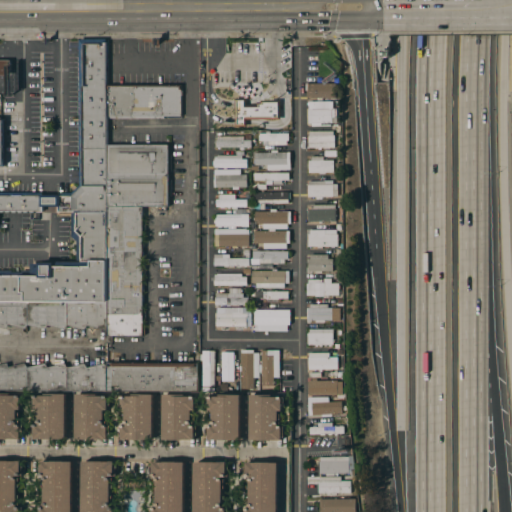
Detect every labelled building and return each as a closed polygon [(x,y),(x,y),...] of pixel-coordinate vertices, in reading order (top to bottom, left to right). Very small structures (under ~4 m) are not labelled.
[(107,146),(108,212),(71,212),(58,212),(58,207),(43,207),(43,212),(0,211),(0,193),(41,193),(41,196),(58,196),(58,193),(70,193),(79,186),(79,39),(106,39),(107,86),(107,116),(107,146)] [(0,60),(11,60),(11,75),(0,75),(0,60)] [(336,83),(336,98),(307,98),(307,91),(308,91),(308,83),(336,83)] [(181,85),(181,115),(107,116),(107,86),(181,85)] [(235,99),(246,98),(246,103),(246,105),(257,105),(256,102),(260,102),(260,101),(280,100),(280,119),(246,119),(246,122),(246,126),(235,127),(235,123),(235,104),(235,99)] [(330,101),(330,109),(332,109),(332,123),(322,123),(322,126),(308,126),(308,109),(309,109),(309,101),(330,101)] [(267,145),(267,141),(259,141),(259,133),(266,133),(266,131),(270,131),(270,133),(288,133),(288,140),(287,140),(287,145),(267,145)] [(334,131),(334,135),(335,135),(335,147),(308,147),(308,136),(310,136),(310,131),(334,131)] [(243,136),(243,141),(251,141),(251,147),(216,147),(216,140),(217,140),(217,136),(243,136)] [(168,145),(168,206),(141,207),(143,336),(107,337),(107,332),(107,305),(108,212),(107,146),(168,145)] [(290,152),(290,169),(267,170),(267,165),(255,165),(254,153),(290,152)] [(241,156),(241,159),(247,159),(246,168),(214,167),(214,157),(217,157),(217,155),(241,156)] [(309,173),(309,160),(312,160),(312,156),(324,156),(324,160),(334,160),(334,172),(309,173)] [(240,169),(240,175),(246,174),(247,187),(214,187),(214,170),(240,169)] [(289,173),(289,180),(282,180),(282,184),(272,184),(272,185),(266,185),(266,189),(257,189),(257,184),(265,184),(265,180),(253,180),(253,173),(289,173)] [(333,180),(334,184),(338,184),(339,196),(323,197),(323,199),(317,199),(317,197),(308,197),(308,185),(309,185),(309,181),(333,180)] [(288,192),(288,203),(264,203),(264,208),(253,209),(253,193),(288,192)] [(235,194),(235,199),(246,199),(246,207),(237,207),(237,209),(232,209),(232,207),(216,207),(216,199),(219,199),(219,194),(235,194)] [(336,205),(336,221),(309,222),(308,209),(312,209),(311,205),(336,205)] [(270,211),(270,209),(276,209),(276,211),(290,211),(290,223),(288,223),(288,229),(263,229),(263,223),(255,223),(255,211),(270,211)] [(108,212),(107,305),(0,304),(0,270),(12,271),(12,272),(22,273),(22,271),(30,271),(30,264),(53,265),(53,262),(81,263),(81,261),(77,261),(77,242),(71,236),(71,212),(108,212)] [(228,215),(228,217),(241,217),(241,214),(248,214),(248,226),(215,226),(215,217),(217,217),(217,214),(228,215)] [(325,229),(325,233),(339,233),(339,246),(308,246),(308,234),(310,234),(310,229),(325,229)] [(289,231),(289,243),(286,243),(287,249),(263,249),(263,243),(253,243),(253,231),(289,231)] [(248,234),(249,246),(215,246),(215,234),(248,234)] [(288,251),(288,258),(284,258),(284,264),(252,263),(252,251),(288,251)] [(249,258),(249,265),(214,265),(214,254),(229,254),(229,258),(249,258)] [(329,254),(329,259),(333,259),(333,270),(308,270),(308,259),(310,259),(310,254),(329,254)] [(289,271),(289,283),(284,283),(284,288),(256,288),(256,283),(251,283),(252,271),(289,271)] [(242,273),(242,277),(247,277),(247,285),(214,285),(214,277),(215,277),(215,275),(217,275),(217,273),(242,273)] [(323,279),(323,281),(325,281),(324,278),(332,278),(332,283),(340,283),(340,295),(307,296),(307,283),(308,283),(308,279),(323,279)] [(229,293),(229,288),(240,288),(240,293),(248,293),(248,305),(215,305),(215,297),(216,297),(216,293),(229,293)] [(288,291),(288,299),(281,298),(281,302),(266,302),(266,298),(255,298),(255,291),(288,291)] [(93,332),(93,328),(87,326),(85,330),(67,325),(65,330),(47,325),(45,330),(27,325),(25,329),(8,325),(7,329),(0,327),(0,304),(107,305),(107,332),(93,332)] [(328,304),(328,308),(333,308),(333,320),(309,320),(309,309),(310,309),(310,304),(328,304)] [(251,308),(251,326),(216,326),(216,317),(217,317),(217,307),(251,308)] [(289,310),(289,316),(287,316),(287,327),(275,327),(275,322),(257,322),(257,316),(256,316),(256,310),(289,310)] [(334,329),(334,344),(309,344),(309,329),(334,329)] [(215,351),(214,386),(202,386),(203,360),(200,360),(200,354),(202,354),(202,350),(215,351)] [(241,350),(253,350),(253,353),(259,353),(259,377),(254,377),(254,389),(241,389),(241,350)] [(279,350),(279,377),(273,377),(273,385),(261,385),(262,350),(279,350)] [(230,351),(233,351),(233,373),(230,374),(230,386),(223,386),(223,379),(221,379),(220,352),(223,352),(223,351),(230,351)] [(330,352),(330,357),(339,357),(339,369),(309,369),(308,357),(309,357),(309,353),(330,352)] [(107,391),(0,391),(0,364),(7,363),(9,367),(25,363),(28,367),(46,363),(47,367),(65,363),(67,367),(84,363),(87,368),(104,364),(107,367),(107,391)] [(111,363),(199,363),(199,391),(107,391),(107,367),(111,363)] [(339,382),(339,393),(327,393),(327,396),(320,396),(320,393),(309,394),(309,382),(339,382)] [(0,393),(10,393),(10,395),(18,395),(18,397),(21,397),(21,409),(17,409),(17,425),(21,425),(21,439),(0,438),(0,393)] [(76,394),(94,393),(94,396),(108,396),(108,409),(104,409),(104,425),(108,425),(108,439),(76,439),(76,394)] [(66,439),(34,439),(34,425),(38,425),(38,409),(34,409),(34,395),(45,395),(45,394),(66,394),(66,439)] [(153,439),(122,439),(122,426),(126,426),(126,409),(121,409),(121,396),(133,396),(133,394),(153,394),(153,439)] [(163,394),(178,394),(178,396),(195,396),(195,410),(191,410),(191,425),(195,425),(195,439),(163,439),(163,394)] [(240,440),(209,440),(209,426),(213,426),(213,410),(209,410),(209,396),(219,396),(220,395),(241,395),(240,440)] [(250,395),(272,395),(272,397),(282,397),(282,410),(278,410),(278,427),(282,427),(282,439),(251,440),(250,395)] [(343,401),(344,414),(309,415),(308,398),(330,397),(330,402),(343,401)] [(333,422),(333,426),(345,426),(345,433),(310,434),(309,427),(318,426),(318,423),(333,422)] [(350,473),(335,473),(335,475),(327,475),(327,473),(320,474),(320,457),(350,456),(350,473)] [(0,511),(0,461),(21,461),(21,475),(17,475),(17,508),(21,508),(21,511),(0,511)] [(73,461),(72,511),(41,511),(41,508),(44,508),(45,475),(41,475),(41,461),(73,461)] [(82,511),(82,462),(114,461),(114,475),(110,475),(110,507),(114,507),(114,511),(82,511)] [(185,511),(153,511),(153,509),(157,509),(157,476),(153,476),(153,462),(185,462),(185,511)] [(195,511),(195,462),(227,462),(226,476),(223,476),(223,509),(226,509),(226,511),(195,511)] [(279,463),(278,511),(246,511),(246,509),(249,509),(250,477),(246,476),(246,462),(279,463)] [(342,476),(342,481),(352,481),(352,492),(319,493),(319,481),(320,481),(320,477),(342,476)] [(357,499),(357,511),(320,511),(320,499),(357,499)]
